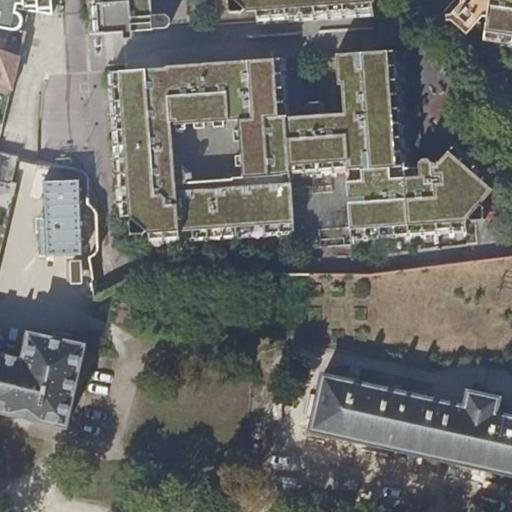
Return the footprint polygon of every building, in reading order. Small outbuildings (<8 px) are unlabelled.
[(0,0),(0,28),(15,32),(21,30),(24,26),(25,23),(18,17),(18,8),(26,9),(25,0),(0,0)] [(86,0),(90,34),(168,27),(172,23),(171,18),(167,14),(152,14),(151,0),(230,0),(231,12),(258,10),(260,23),(292,21),(322,19),(343,17),(377,14),(377,0),(86,0)] [(511,0),(456,0),(454,1),(439,19),(464,40),(479,22),(488,23),(486,32),(511,36),(511,0)] [(293,116),(288,57),(234,62),(174,67),(107,72),(119,216),(128,216),(132,219),(128,225),(130,226),(130,234),(129,235),(133,237),(133,236),(142,236),(143,237),(147,231),(150,233),(152,249),(159,248),(189,246),(229,244),(270,241),(299,239),(294,180),(353,176),(353,178),(353,180),(351,181),(356,245),(380,243),(423,241),(454,238),(474,237),(473,221),(476,219),(481,223),(483,221),(490,221),(491,222),(493,218),(492,217),(491,211),(493,208),(488,204),(508,180),(485,160),(463,141),(445,161),(437,161),(435,158),(428,159),(424,163),(424,166),(417,167),(414,127),(410,87),(407,48),(346,53),(339,53),(342,83),(345,83),(348,112),(328,114),(327,105),(323,101),(313,102),(309,106),(309,112),(313,115),(293,116)] [(23,59),(0,51),(0,88),(14,94),(23,59)] [(19,158),(0,153),(0,259),(18,185),(13,183),(19,158)] [(76,247),(97,244),(95,212),(93,208),(88,204),(87,179),(73,179),(76,247)] [(55,245),(61,212),(41,208),(29,269),(48,273),(51,261),(57,262),(61,246),(55,245)] [(0,411),(67,427),(84,344),(29,332),(23,358),(0,352),(0,411)] [(511,474),(511,417),(497,414),(499,399),(470,393),(467,407),(324,376),(314,431),(511,474)] [(256,479),(258,467),(226,460),(223,471),(256,479)]
